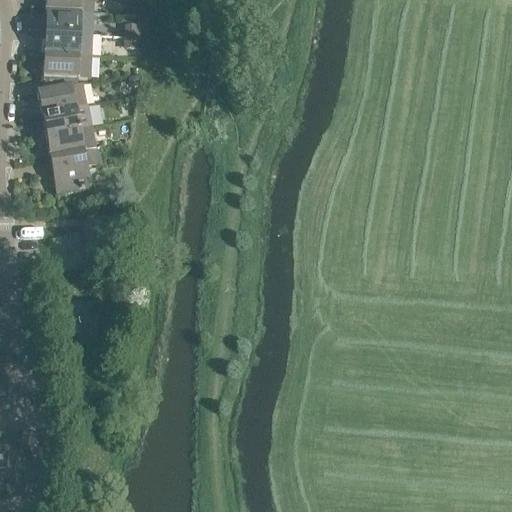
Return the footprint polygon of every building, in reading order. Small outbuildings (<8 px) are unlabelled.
[(44,0),(44,15),(89,17),(89,14),(92,10),(92,2),(90,0),(44,0)] [(40,25),(30,24),(30,36),(88,38),(88,35),(91,31),(91,23),(89,19),(89,17),(44,15),(44,30),(40,30),(40,25)] [(124,40),(138,40),(139,29),(130,28),(124,33),(124,40)] [(30,36),(30,43),(43,43),(43,58),(87,60),(87,57),(90,53),(90,45),(88,41),(88,38),(30,36)] [(138,40),(124,40),(124,46),(129,52),(138,52),(138,40)] [(87,60),(43,58),(42,80),(44,94),(70,89),(70,90),(76,88),(76,82),(86,82),(86,78),(89,74),(89,66),(87,62),(87,60)] [(25,113),(26,120),(40,118),(84,109),(80,88),(76,88),(70,90),(70,89),(44,94),(35,96),(38,111),(25,113)] [(41,128),(28,130),(30,142),(90,130),(86,109),(84,109),(40,118),(41,128)] [(32,148),(45,146),(48,160),(82,154),(82,153),(94,151),(90,130),(30,142),(32,148)] [(82,154),(48,160),(55,197),(89,191),(85,170),(97,168),(94,151),(82,153),(82,154)]
